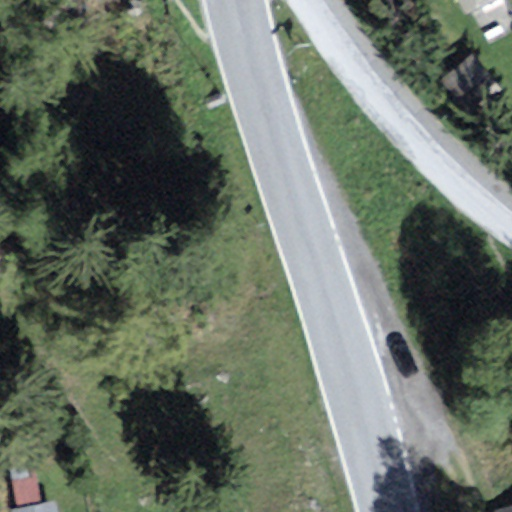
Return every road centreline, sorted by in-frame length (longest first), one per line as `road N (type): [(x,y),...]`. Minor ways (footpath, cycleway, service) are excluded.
road 1 (tertiary): [(388,511),(231,0)]
road 2 (unclassified): [(511,214),(388,115),(303,0)]
